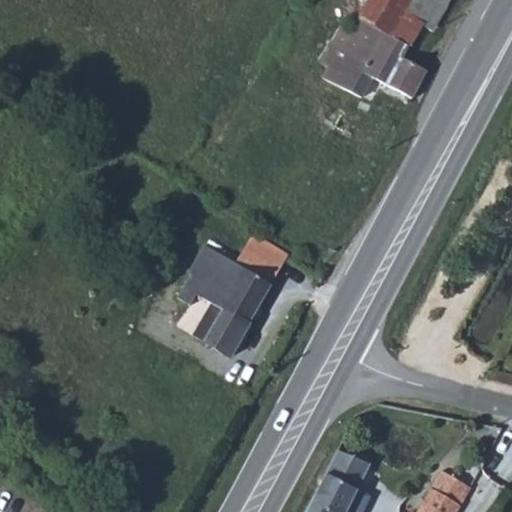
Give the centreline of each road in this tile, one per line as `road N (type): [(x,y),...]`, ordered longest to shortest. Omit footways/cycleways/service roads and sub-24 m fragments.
road 1 (primary): [(511,18),(335,349)]
road 2 (unclassified): [(335,349),(385,374),(511,405)]
road 3 (primary): [(335,349),(246,511)]
